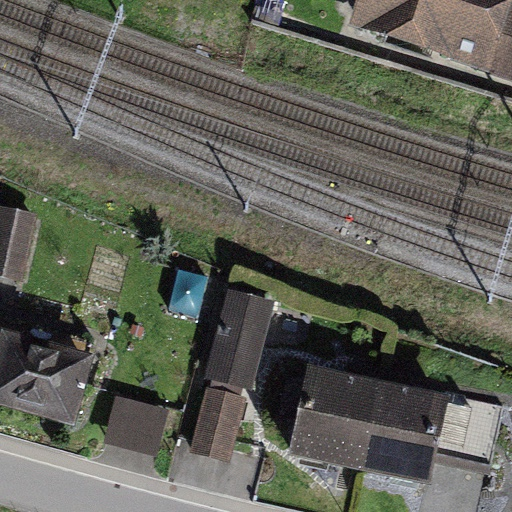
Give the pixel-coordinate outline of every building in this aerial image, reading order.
[(511,0),(378,0),(368,33),(511,75),(511,0)] [(33,235),(0,225),(0,226),(0,282),(19,288),(33,235)] [(277,322),(226,309),(206,385),(258,398),(277,322)] [(0,370),(0,423),(72,446),(92,383),(4,356),(0,370)] [(308,366),(290,444),(432,476),(436,458),(487,470),(501,409),(448,397),(308,366)] [(172,416),(117,402),(104,450),(159,465),(172,416)] [(244,415),(203,403),(189,453),(230,465),(244,415)]
